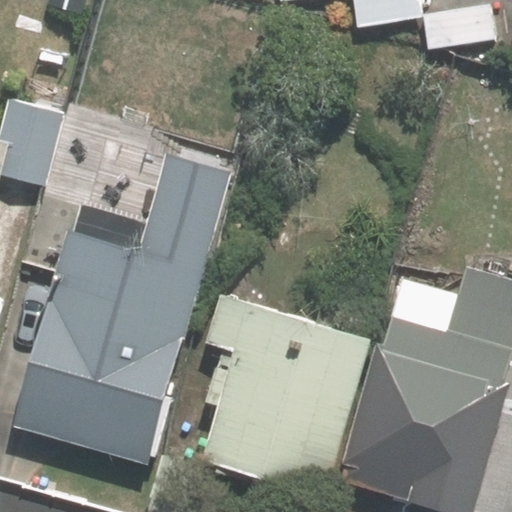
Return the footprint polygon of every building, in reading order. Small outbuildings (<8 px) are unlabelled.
[(366,0),(370,21),(434,12),(439,43),(506,34),(501,1),(436,10),(434,0),(366,0)] [(48,181),(68,110),(19,96),(7,137),(0,135),(0,194),(7,170),(48,181)] [(78,137),(75,141),(75,143),(74,146),(74,149),(75,152),(75,155),(76,158),(78,161),(81,162),(83,164),(85,165),(89,167),(92,167),(95,165),(98,165),(101,164),(103,163),(106,160),(107,157),(109,155),(109,151),(109,148),(109,145),(108,142),(107,139),(106,138),(104,135),(101,133),(98,131),(95,131),(92,131),(88,131),(86,131),(84,133),(80,134),(79,137),(78,137)] [(162,448),(240,167),(183,151),(162,224),(95,207),(63,319),(14,305),(0,355),(0,406),(33,416),(31,425),(159,461),(162,448)] [(511,509),(511,275),(480,267),(473,292),(421,278),(402,344),(381,338),(345,464),(511,509)] [(345,464),(381,338),(381,336),(236,297),(225,336),(235,340),(219,397),(237,402),(221,456),(339,488),(345,464)] [(162,448),(159,461),(145,511),(199,511),(213,462),(162,448)]
